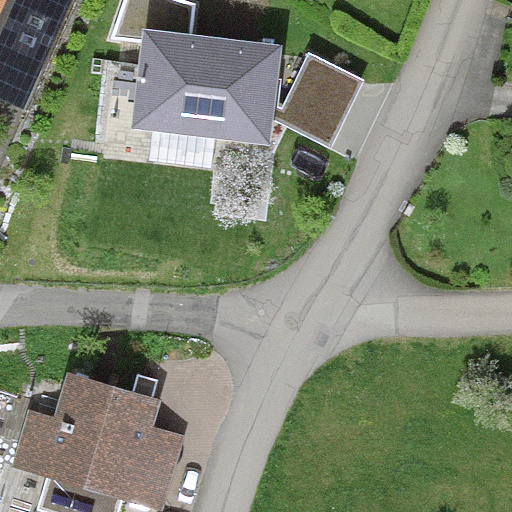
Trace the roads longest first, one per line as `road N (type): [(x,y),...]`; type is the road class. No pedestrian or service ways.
road 1 (residential): [(458,0),(424,85),(308,307)]
road 2 (residential): [(0,308),(308,307)]
road 3 (residential): [(308,307),(238,460),(224,511)]
road 4 (residential): [(511,310),(308,307)]
